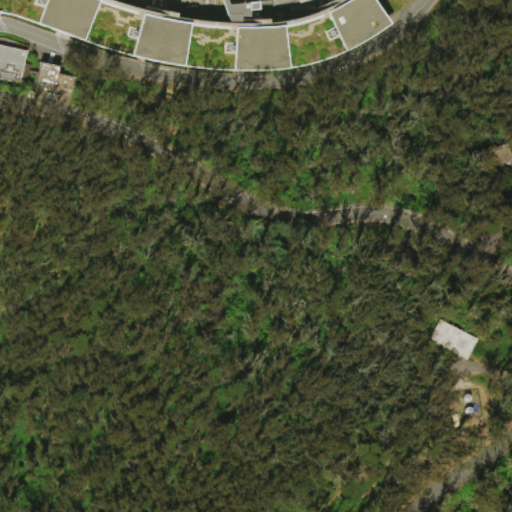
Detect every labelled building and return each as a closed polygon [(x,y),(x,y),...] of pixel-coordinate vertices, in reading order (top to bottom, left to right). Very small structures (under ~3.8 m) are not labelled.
[(227,0),(238,28),(245,29),(264,28),(283,27),(285,27),(291,70),(273,72),(253,72),(236,72),(224,71),(201,70),(184,67),(184,68),(175,66),(147,61),(132,57),(121,54),(98,47),(84,42),(83,42),(67,36),(38,25),(35,24),(11,16),(0,14),(0,0),(94,0),(97,1),(97,0),(103,3),(118,7),(134,12),(143,14),(147,15),(168,20),(188,24),(189,24),(209,26),(226,27),(231,28),(221,0),(227,0)] [(371,39),(347,53),(347,52),(339,56),(326,61),(310,66),(291,70),(285,27),(298,24),(310,21),(325,15),(328,13),(344,4),(349,0),(373,0),(391,25),(371,39)] [(19,85),(0,80),(0,45),(27,52),(19,85)] [(78,79),(75,92),(56,88),(57,83),(55,83),(54,88),(36,84),(40,63),(58,67),(57,74),(78,79)] [(34,93),(33,100),(26,98),(28,91),(34,93)] [(511,190),(488,198),(475,154),(507,144),(511,160),(511,190)] [(467,360),(429,340),(440,320),(478,340),(467,360)]
